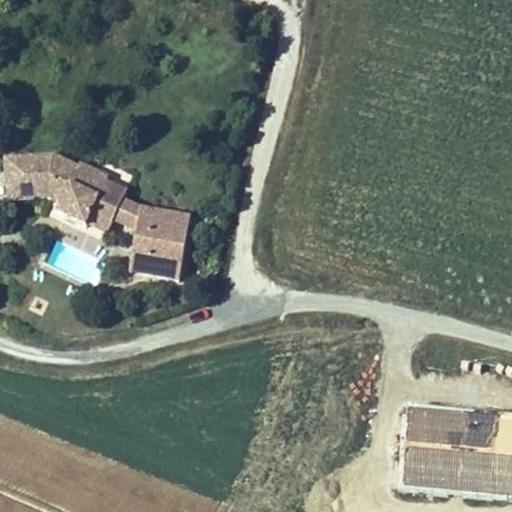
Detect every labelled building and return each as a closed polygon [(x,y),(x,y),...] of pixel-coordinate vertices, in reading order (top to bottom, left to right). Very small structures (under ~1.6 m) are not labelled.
[(0,126),(15,124),(14,115),(0,117),(0,126)] [(55,159),(6,162),(8,201),(46,199),(49,200),(51,197),(63,202),(61,206),(57,215),(85,228),(86,226),(92,214),(113,223),(123,201),(127,194),(107,185),(109,181),(81,168),(79,171),(55,159)] [(63,202),(51,197),(49,200),(61,206),(63,202)] [(190,219),(141,210),(123,201),(113,223),(136,235),(128,277),(178,286),(190,219)] [(113,223),(92,214),(86,226),(107,236),(113,223)] [(395,481),(433,485),(441,412),(403,408),(395,481)] [(433,485),(461,488),(469,416),(441,412),(433,485)] [(511,420),(469,416),(461,488),(501,492),(504,460),(511,461),(511,420)] [(511,461),(504,460),(501,492),(511,493),(511,461)]
